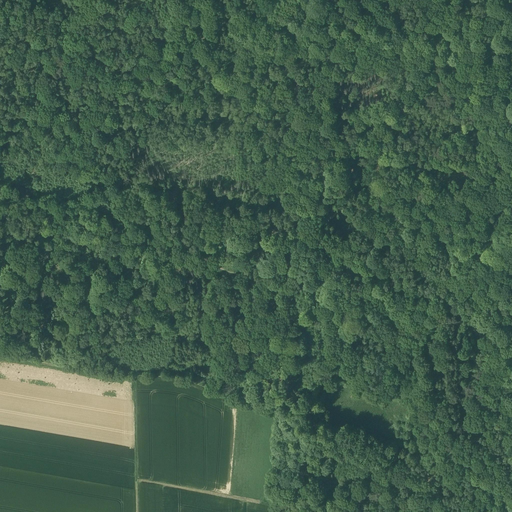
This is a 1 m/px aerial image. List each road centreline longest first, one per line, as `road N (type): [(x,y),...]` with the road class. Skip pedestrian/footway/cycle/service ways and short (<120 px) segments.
road 1 (track): [(511,471),(300,336),(247,279),(188,251),(0,118)]
road 2 (track): [(331,357),(318,285),(333,195),(434,58)]
road 3 (track): [(313,402),(271,410),(169,376),(0,356)]
road 4 (track): [(0,317),(99,187)]
